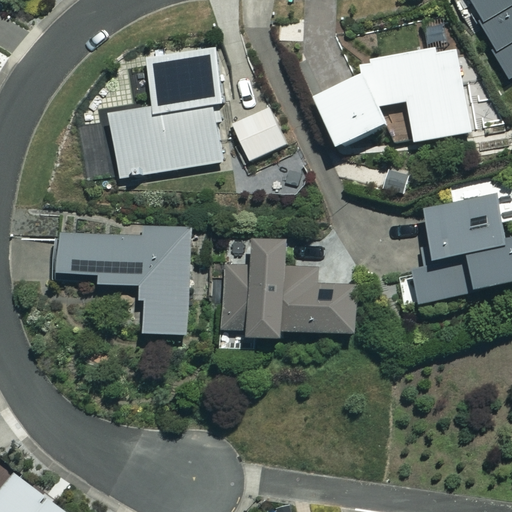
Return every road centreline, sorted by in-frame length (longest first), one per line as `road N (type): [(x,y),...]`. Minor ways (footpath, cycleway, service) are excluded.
road 1 (residential): [(195,478),(94,449),(61,425),(19,377),(0,324)]
road 2 (residential): [(0,154),(36,77),(69,37),(124,0)]
